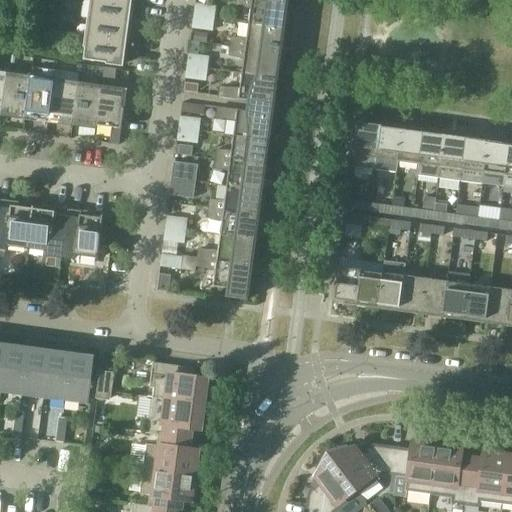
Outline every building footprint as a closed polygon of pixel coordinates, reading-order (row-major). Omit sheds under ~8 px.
[(49,9),(50,0),(42,0),(41,8),(49,9)] [(103,0),(92,0),(90,19),(128,24),(131,4),(103,0)] [(285,28),(288,3),(263,0),(237,0),(236,6),(245,7),(245,5),(252,6),(250,24),(285,28)] [(40,16),(38,32),(46,33),(48,18),(40,16)] [(125,44),(128,24),(90,19),(87,39),(125,44)] [(232,37),(231,46),(281,53),(285,28),(250,24),(247,41),(241,40),(241,38),(232,37)] [(44,49),(46,33),(38,32),(36,48),(44,49)] [(195,32),(194,42),(200,42),(206,43),(207,34),(195,32)] [(125,44),(87,39),(84,60),(122,65),(125,44)] [(245,56),(243,74),(278,78),(281,53),(231,46),(230,56),(238,57),(238,55),(245,56)] [(9,65),(10,55),(2,54),(1,64),(9,65)] [(102,87),(97,126),(122,129),(127,90),(114,88),(116,69),(105,68),(102,87)] [(2,113),(26,116),(31,77),(7,74),(2,113)] [(220,87),(219,97),(251,101),(275,104),(278,78),(243,74),(241,88),(220,87)] [(31,77),(26,116),(50,119),(55,81),(31,77)] [(79,84),(55,81),(50,119),(73,122),(79,84)] [(186,83),(184,92),(197,94),(199,85),(186,83)] [(73,122),(97,126),(102,87),(79,84),(73,122)] [(218,107),(217,117),(230,120),(230,118),(237,119),(234,136),(270,141),(275,104),(251,101),(249,111),(218,107)] [(202,115),(204,115),(205,105),(182,102),(181,112),(202,115)] [(353,167),(375,170),(382,123),(370,121),(369,124),(359,123),(353,167)] [(403,126),(382,123),(375,170),(397,173),(398,162),(403,126)] [(424,129),(403,126),(398,162),(419,164),(420,164),(424,129)] [(446,131),(424,129),(420,164),(419,164),(417,176),(439,179),(446,131)] [(439,179),(461,182),(467,134),(446,131),(439,179)] [(489,137),(467,134),(461,182),(483,184),(484,173),(489,137)] [(217,150),(216,159),(266,166),(270,141),(234,136),(232,153),(225,152),(225,150),(217,150)] [(506,176),(510,140),(489,137),(484,173),(483,184),(504,187),(506,176)] [(180,145),(179,154),(192,156),(193,146),(180,145)] [(263,191),(266,166),(216,159),(215,168),(223,170),(223,168),(230,169),(228,186),(263,191)] [(174,163),(172,178),(195,182),(197,166),(174,163)] [(195,182),(172,178),(170,195),(193,198),(195,182)] [(211,200),(209,209),(259,216),(263,191),(228,186),(225,203),(219,202),(219,200),(211,200)] [(28,248),(34,209),(15,206),(15,202),(0,199),(0,257),(5,258),(8,245),(28,248)] [(345,209),(370,212),(371,203),(346,200),(345,209)] [(370,212),(391,215),(392,206),(371,203),(370,212)] [(414,209),(392,206),(391,215),(413,218),(414,209)] [(52,212),(34,209),(28,248),(49,250),(49,255),(62,256),(69,209),(53,207),(52,212)] [(84,211),(69,209),(62,256),(76,258),(76,254),(97,257),(96,259),(98,259),(100,241),(104,241),(106,228),(102,227),(104,216),(102,216),(102,218),(84,216),(84,211)] [(223,218),(221,236),(256,241),(259,216),(209,209),(208,218),(216,220),(217,217),(223,218)] [(435,212),(414,209),(413,218),(434,221),(435,212)] [(434,221),(455,224),(457,215),(435,212),(434,221)] [(360,216),(345,214),(344,222),(359,224),(360,216)] [(478,218),(457,215),(455,224),(477,227),(478,218)] [(377,227),(389,228),(390,220),(378,218),(377,227)] [(477,227),(498,230),(500,221),(478,218),(477,227)] [(402,222),(390,220),(389,228),(401,230),(402,222)] [(511,222),(500,221),(498,230),(511,231),(511,222)] [(420,233),(432,234),(433,226),(421,224),(420,233)] [(445,227),(433,226),(432,234),(443,236),(445,227)] [(475,240),(476,231),(454,228),(453,237),(475,240)] [(488,233),(476,231),(475,240),(487,242),(488,233)] [(199,249),(198,258),(253,266),(256,241),(221,236),(219,253),(212,252),(212,250),(199,249)] [(163,241),(162,253),(176,255),(178,243),(163,241)] [(248,299),(253,266),(198,258),(185,256),(183,270),(194,271),(195,266),(209,270),(210,267),(217,268),(214,287),(230,289),(228,297),(248,299)] [(345,304),(357,306),(363,262),(340,259),(335,300),(345,301),(345,304)] [(384,265),(378,309),(400,312),(405,276),(404,276),(406,264),(384,261),(384,265)] [(384,265),(363,262),(357,306),(378,309),(384,265)] [(14,279),(24,280),(25,272),(16,270),(14,279)] [(448,282),(443,318),(464,320),(469,285),(470,275),(449,272),(448,282)] [(91,274),(89,289),(103,291),(105,276),(91,274)] [(426,279),(405,276),(400,312),(421,315),(426,279)] [(426,279),(421,315),(443,318),(448,282),(426,279)] [(464,320),(486,323),(491,287),(469,285),(464,320)] [(511,290),(491,287),(486,323),(507,326),(511,290)] [(1,391),(23,394),(29,348),(7,345),(1,391)] [(50,351),(29,348),(23,394),(44,397),(50,351)] [(44,397),(65,400),(72,354),(50,351),(44,397)] [(94,357),(72,354),(65,400),(88,403),(94,357)] [(153,365),(151,387),(155,388),(154,398),(200,404),(203,404),(205,405),(205,404),(206,392),(207,391),(208,382),(208,380),(206,380),(204,380),(184,377),(185,370),(153,365)] [(110,399),(113,374),(101,373),(98,398),(110,399)] [(145,419),(143,433),(159,435),(188,439),(189,439),(191,439),(191,438),(192,428),(197,429),(199,429),(201,429),(202,428),(203,419),(203,417),(205,406),(205,405),(203,404),(200,404),(154,398),(151,420),(145,419)] [(16,412),(15,424),(23,425),(24,413),(16,412)] [(59,418),(58,430),(65,431),(67,419),(59,418)] [(21,437),(23,425),(15,424),(13,436),(21,437)] [(64,442),(65,431),(58,430),(56,441),(64,442)] [(147,444),(144,469),(191,475),(193,476),(195,476),(195,475),(197,464),(197,462),(198,453),(198,451),(196,451),(194,451),(189,450),(191,440),(191,439),(189,439),(188,439),(159,435),(157,446),(147,444)] [(401,449),(398,475),(409,477),(407,490),(432,493),(438,442),(424,440),(423,444),(414,443),(413,450),(401,449)] [(454,502),(467,504),(472,458),(461,457),(462,449),(453,448),(453,444),(438,442),(432,493),(454,496),(454,502)] [(347,446),(327,451),(359,493),(385,474),(397,475),(398,475),(401,449),(374,445),(366,448),(367,450),(359,452),(355,448),(349,449),(347,446)] [(484,460),(472,458),(467,504),(480,506),(480,500),(503,503),(510,452),(495,450),(494,454),(485,453),(484,460)] [(334,511),(359,493),(327,451),(317,468),(319,472),(317,477),(320,482),(316,489),(314,487),(309,495),(306,511),(334,511)] [(511,451),(510,452),(503,503),(511,504),(511,451)] [(144,469),(141,494),(151,495),(149,506),(178,510),(179,510),(181,510),(183,499),(187,500),(190,500),(192,501),(192,499),(193,490),(193,488),(195,477),(195,476),(193,476),(191,475),(144,469)]
